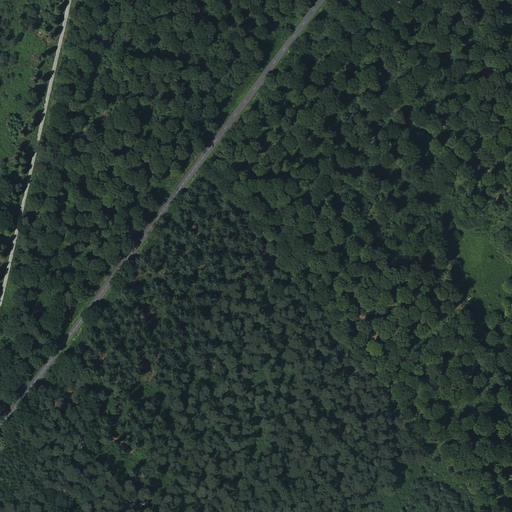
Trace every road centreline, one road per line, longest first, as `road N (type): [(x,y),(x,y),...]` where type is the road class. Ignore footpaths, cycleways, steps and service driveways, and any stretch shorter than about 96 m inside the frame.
road 1 (tertiary): [(320,0),(0,425)]
road 2 (track): [(70,0),(0,315)]
